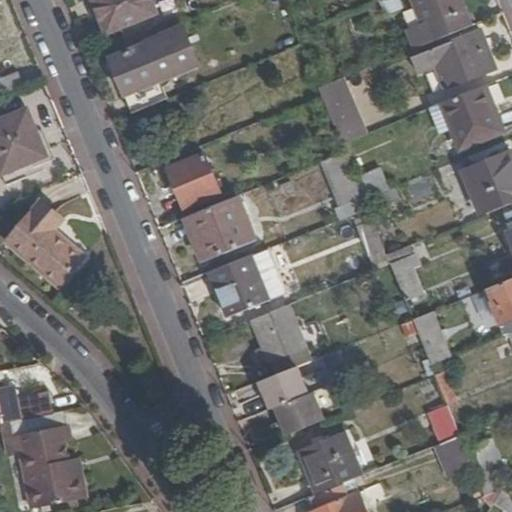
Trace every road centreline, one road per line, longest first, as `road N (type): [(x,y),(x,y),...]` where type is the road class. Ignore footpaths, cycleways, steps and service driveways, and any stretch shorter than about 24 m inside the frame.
road 1 (residential): [(208,408),(38,0)]
road 2 (residential): [(134,435),(87,375),(0,292)]
